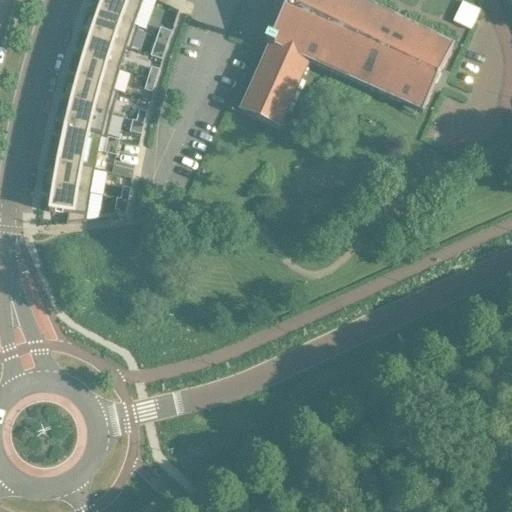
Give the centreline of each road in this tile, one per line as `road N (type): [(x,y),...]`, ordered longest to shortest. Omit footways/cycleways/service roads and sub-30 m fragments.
road 1 (unclassified): [(96,421),(250,382),(511,261)]
road 2 (tertiary): [(6,256),(24,115),(59,0)]
road 3 (residential): [(225,6),(157,177)]
road 4 (residential): [(511,117),(508,35),(491,0)]
